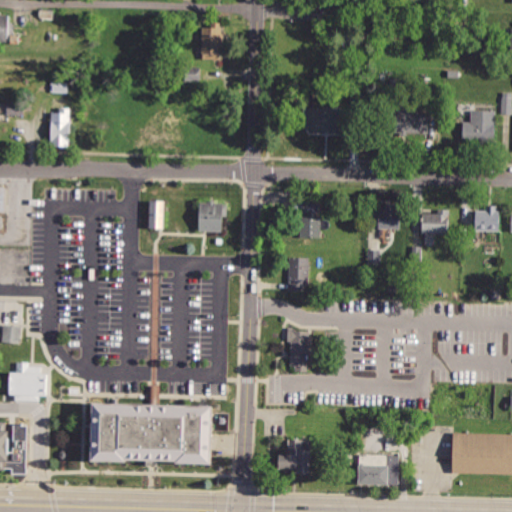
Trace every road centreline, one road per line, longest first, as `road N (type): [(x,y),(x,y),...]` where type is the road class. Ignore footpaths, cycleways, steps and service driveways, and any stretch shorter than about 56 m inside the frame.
road 1 (residential): [(257,0),(243,511)]
road 2 (residential): [(255,169),(511,176)]
road 3 (residential): [(0,163),(255,169)]
road 4 (secondary): [(42,505),(243,511)]
road 5 (residential): [(61,0),(257,5)]
